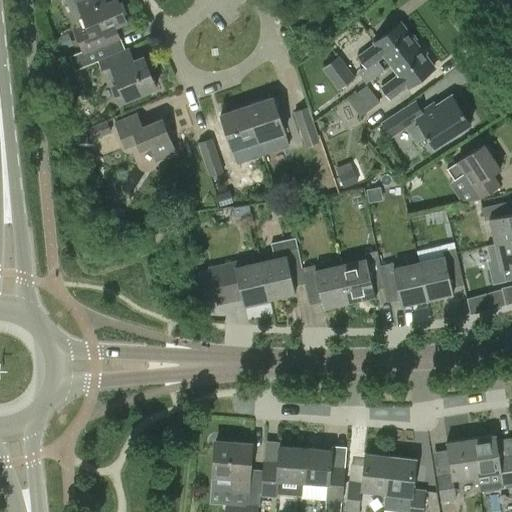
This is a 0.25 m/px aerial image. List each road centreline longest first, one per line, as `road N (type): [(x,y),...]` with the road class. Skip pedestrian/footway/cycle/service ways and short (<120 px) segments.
road 1 (tertiary): [(210,364),(411,359),(511,339)]
road 2 (residential): [(260,0),(270,40),(249,67),(201,81),(180,70),(174,45),(175,29),(201,2)]
road 3 (tertiary): [(210,364),(143,352),(55,353)]
road 4 (tertiary): [(56,386),(210,364)]
road 5 (secondary): [(23,316),(17,225),(3,180)]
